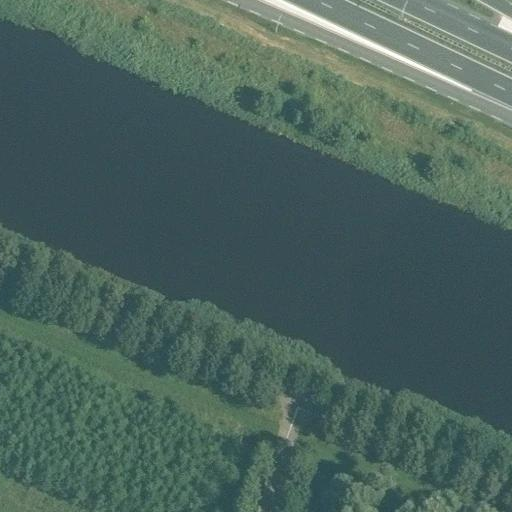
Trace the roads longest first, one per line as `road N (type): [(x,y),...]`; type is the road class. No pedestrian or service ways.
road 1 (trunk): [(235,0),(423,77),(511,103)]
road 2 (trunk): [(309,0),(511,95)]
